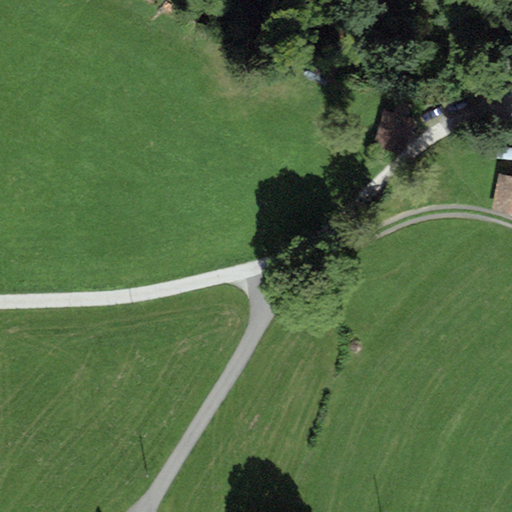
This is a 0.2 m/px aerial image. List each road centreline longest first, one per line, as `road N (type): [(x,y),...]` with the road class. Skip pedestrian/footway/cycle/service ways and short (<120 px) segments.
road 1 (track): [(0,302),(118,297),(210,276),(329,229),(468,114),(511,119)]
road 2 (track): [(511,226),(447,216),(356,240),(329,229)]
